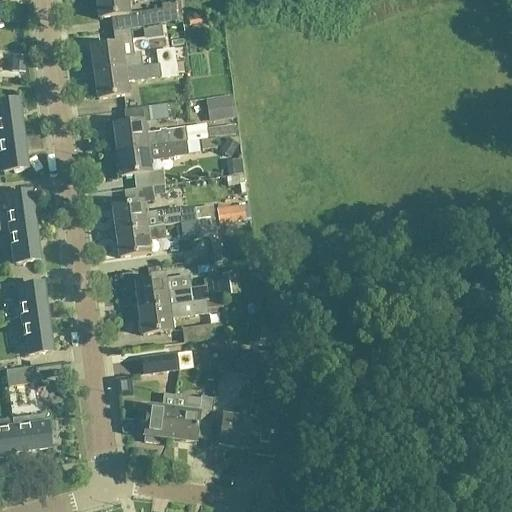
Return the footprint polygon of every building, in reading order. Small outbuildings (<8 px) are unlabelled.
[(137,4),(136,0),(93,0),(96,22),(126,18),(125,6),(137,4)] [(137,15),(139,29),(176,24),(173,5),(160,7),(160,12),(137,15)] [(122,72),(120,60),(119,48),(89,52),(92,78),(122,73),(122,72)] [(154,54),(156,68),(174,65),(172,51),(154,54)] [(174,65),(156,68),(158,82),(176,79),(174,65)] [(122,73),(92,78),(96,103),(126,99),(122,73)] [(205,103),(209,125),(234,121),(231,99),(205,103)] [(0,140),(20,138),(16,104),(12,104),(12,103),(2,104),(2,106),(0,106),(0,140)] [(143,137),(141,125),(111,129),(111,130),(107,131),(110,145),(113,144),(115,155),(184,145),(182,132),(167,134),(143,137)] [(0,140),(0,168),(1,175),(11,174),(12,176),(22,173),(22,172),(25,172),(20,138),(0,140)] [(229,162),(237,148),(226,141),(217,155),(229,162)] [(184,145),(115,155),(119,181),(134,179),(136,193),(150,191),(163,189),(161,175),(149,176),(147,164),(171,160),(185,158),(184,145)] [(150,191),(136,193),(124,194),(127,208),(111,211),(115,236),(162,229),(163,229),(161,214),(142,217),(140,206),(152,204),(150,191)] [(34,231),(29,197),(26,198),(26,196),(15,197),(15,199),(5,201),(6,206),(0,206),(0,219),(1,220),(7,219),(9,234),(34,231)] [(216,211),(218,227),(246,223),(243,207),(216,211)] [(213,223),(178,228),(180,239),(195,238),(196,242),(209,240),(208,238),(215,237),(213,223)] [(251,227),(228,228),(228,242),(251,241),(251,227)] [(162,229),(115,236),(118,262),(147,257),(146,246),(164,243),(162,229)] [(39,265),(34,231),(9,234),(14,269),(39,265)] [(189,305),(205,304),(218,301),(218,300),(239,298),(235,276),(215,279),(215,280),(202,282),(203,289),(187,291),(189,305)] [(137,313),(168,309),(168,308),(164,283),(134,288),(137,313)] [(22,324),(45,321),(41,287),(17,290),(22,324)] [(171,335),(170,322),(207,317),(205,304),(189,305),(168,308),(168,309),(137,313),(141,339),(171,335)] [(50,355),(45,321),(22,324),(27,358),(50,355)] [(222,327),(207,329),(210,342),(224,340),(222,327)] [(180,332),(182,346),(210,342),(207,329),(207,328),(180,332)] [(257,349),(270,350),(273,333),(273,332),(259,331),(257,349)] [(282,335),(273,333),(270,350),(280,351),(282,335)] [(250,381),(251,371),(253,357),(242,355),(239,380),(250,381)] [(188,357),(176,358),(178,373),(190,371),(188,357)] [(267,359),(253,357),(251,371),(265,373),(267,359)] [(176,358),(141,362),(143,379),(178,374),(178,373),(176,358)] [(34,369),(4,374),(6,390),(36,386),(34,369)] [(167,443),(172,400),(161,398),(159,412),(145,411),(141,440),(141,446),(154,448),(155,442),(167,443)] [(172,400),(167,443),(192,447),(195,427),(206,428),(205,429),(208,429),(211,403),(198,401),(198,403),(184,401),(172,400)] [(242,453),(248,410),(235,408),(233,421),(221,420),(217,449),(242,453)] [(261,412),(248,410),(242,453),(253,454),(253,458),(272,461),(274,444),(270,444),(272,426),(259,425),(261,412)] [(10,431),(13,455),(48,451),(48,448),(50,447),(48,438),(47,438),(45,427),(43,428),(42,418),(9,422),(10,431)] [(0,456),(13,455),(10,431),(0,432),(0,456)] [(282,470),(280,484),(303,488),(301,473),(282,470)] [(277,511),(278,508),(294,511),(296,501),(304,502),(303,489),(281,486),(279,495),(255,492),(251,511),(277,511)]
